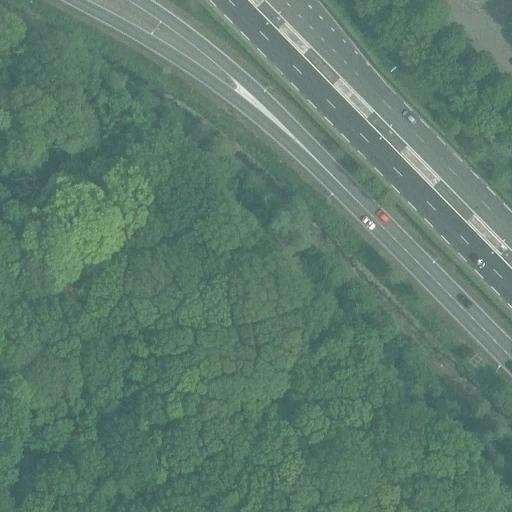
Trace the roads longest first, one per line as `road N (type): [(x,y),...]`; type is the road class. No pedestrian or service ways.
road 1 (primary): [(228,0),(511,288)]
road 2 (primary): [(72,0),(165,53),(342,186)]
road 3 (primary): [(511,229),(285,0)]
road 4 (primary): [(342,186),(260,96),(139,0)]
road 5 (primary): [(511,361),(342,186)]
